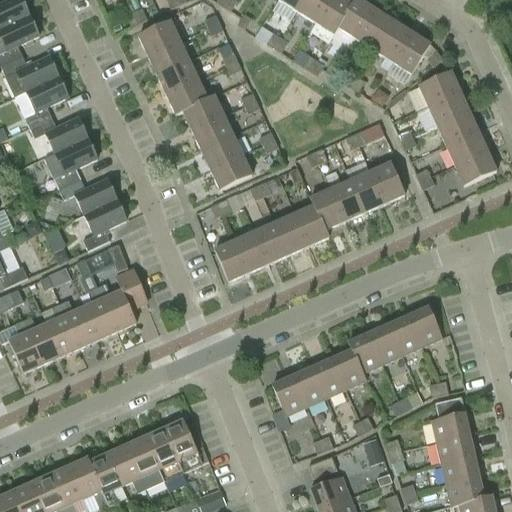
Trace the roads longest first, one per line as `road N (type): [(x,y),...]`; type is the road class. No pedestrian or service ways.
road 1 (residential): [(209,352),(55,0)]
road 2 (residential): [(209,352),(468,247)]
road 3 (residential): [(4,447),(209,352)]
road 4 (residential): [(511,415),(468,247)]
road 5 (residential): [(270,511),(209,352)]
road 6 (residential): [(425,0),(477,39),(511,118)]
